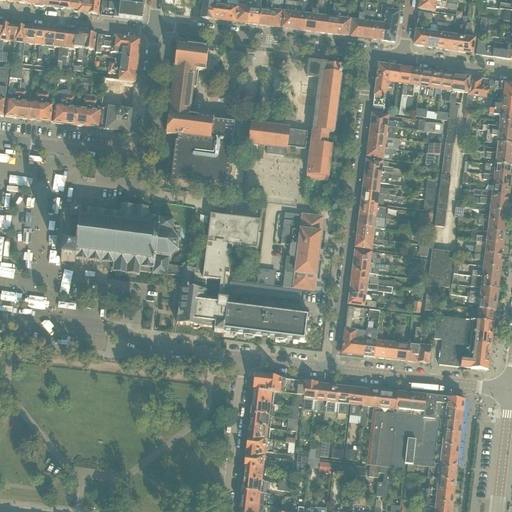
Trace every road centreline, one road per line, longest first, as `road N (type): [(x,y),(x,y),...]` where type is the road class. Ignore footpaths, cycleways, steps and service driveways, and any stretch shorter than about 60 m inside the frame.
road 1 (residential): [(368,54),(329,369)]
road 2 (tertiary): [(242,358),(0,315)]
road 3 (residential): [(153,29),(368,54)]
road 4 (tertiary): [(509,391),(329,369)]
road 5 (residential): [(225,511),(242,358)]
road 6 (residential): [(153,29),(0,14)]
road 7 (residential): [(140,155),(0,139)]
road 8 (residential): [(140,155),(153,29)]
road 9 (tertiary): [(495,511),(509,391)]
